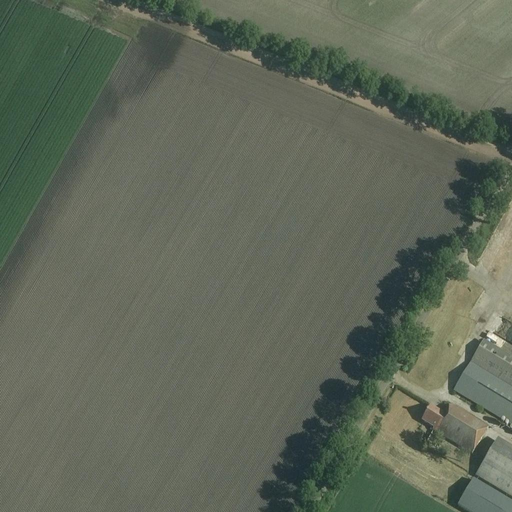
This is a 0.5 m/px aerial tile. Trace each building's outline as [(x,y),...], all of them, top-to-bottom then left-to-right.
[(505,240),(511,232),(501,224),(495,232),(505,240)] [(480,298),(477,306),(486,310),(489,302),(480,298)] [(475,306),(470,314),(479,319),(484,311),(475,306)] [(486,327),(511,343),(511,328),(493,316),(486,327)] [(511,425),(511,358),(482,341),(453,390),(511,425)] [(487,428),(449,405),(443,415),(429,407),(420,421),(432,429),(431,431),(471,455),(487,428)] [(511,511),(511,447),(498,439),(494,446),(489,443),(482,453),(488,456),(457,507),(466,511),(511,511)]
